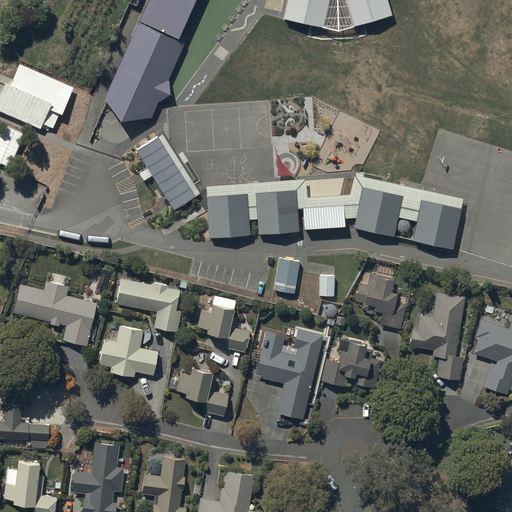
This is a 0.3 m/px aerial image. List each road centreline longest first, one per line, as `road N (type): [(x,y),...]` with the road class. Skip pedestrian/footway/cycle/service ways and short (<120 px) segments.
road 1 (residential): [(90,412),(226,441),(354,456)]
road 2 (residential): [(511,408),(354,438),(354,456)]
